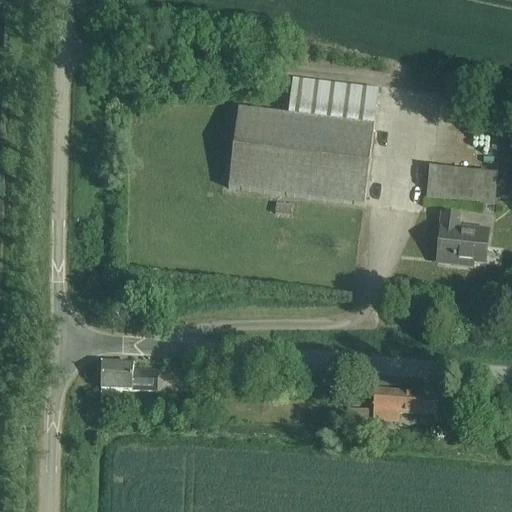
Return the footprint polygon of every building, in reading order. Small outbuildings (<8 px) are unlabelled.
[(364,207),(374,127),(378,92),(293,82),(289,117),(238,111),(228,190),(364,207)] [(374,143),(373,165),(385,165),(386,144),(374,143)] [(494,207),(497,177),(430,170),(427,200),(494,207)] [(291,206),(276,205),(275,217),(290,218),(291,206)] [(485,266),(489,233),(458,230),(459,217),(442,216),(438,260),(453,262),(452,267),(472,269),(473,264),(485,266)] [(133,367),(103,366),(101,391),(156,394),(158,373),(133,372),(133,367)] [(435,416),(437,395),(375,391),(373,423),(398,425),(399,414),(435,416)] [(155,400),(141,400),(141,409),(155,409),(155,400)] [(346,411),(346,425),(368,425),(368,411),(346,411)]
